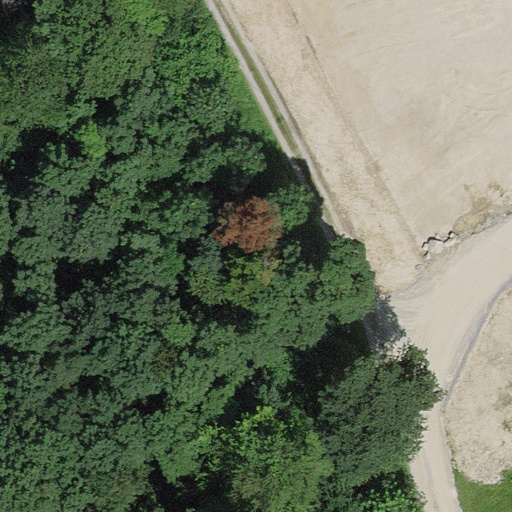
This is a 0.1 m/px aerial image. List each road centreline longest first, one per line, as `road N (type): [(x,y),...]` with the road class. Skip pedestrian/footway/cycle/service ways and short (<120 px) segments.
road 1 (track): [(220,0),(367,284),(384,337)]
road 2 (track): [(384,337),(442,511)]
road 3 (track): [(511,259),(384,337)]
